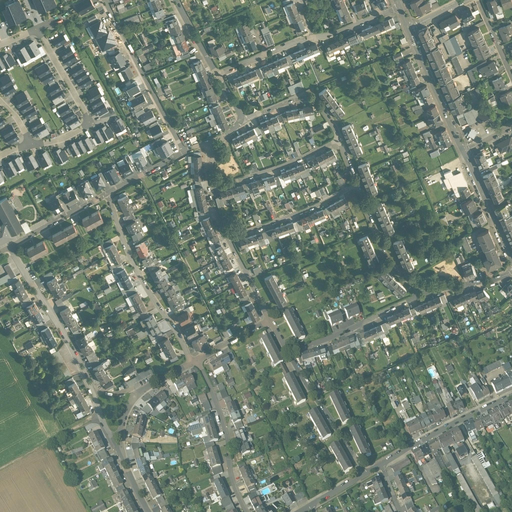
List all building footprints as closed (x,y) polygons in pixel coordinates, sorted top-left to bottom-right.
[(18,0),(17,0),(5,5),(7,9),(3,11),(9,25),(15,22),(15,21),(19,19),(19,20),(26,17),(22,10),(21,10),(20,8),(21,7),(18,0)] [(33,0),(39,12),(41,11),(45,9),(45,8),(49,6),(49,7),(56,5),(53,0),(33,0)] [(94,7),(90,0),(84,0),(76,5),(81,15),(84,13),(94,7)] [(158,0),(151,0),(150,1),(154,9),(161,6),(158,0)] [(498,11),(494,0),(492,0),(487,2),(488,6),(489,6),(492,13),(498,11)] [(356,5),(355,5),(359,13),(359,15),(368,11),(366,8),(364,1),(356,5)] [(425,2),(415,6),(418,13),(422,11),(422,12),(425,11),(425,10),(431,7),(428,1),(425,2)] [(293,3),(286,6),(290,14),(297,11),(293,3)] [(351,19),(345,5),(338,8),(344,22),(351,19)] [(161,6),(154,9),(157,17),(162,15),(164,14),(161,6)] [(470,8),(462,12),(464,14),(462,15),(464,18),(465,18),(467,21),(474,17),(472,13),(470,8)] [(297,11),(290,14),(293,22),(300,19),(297,11)] [(173,15),(167,18),(168,21),(170,26),(177,23),(173,15)] [(455,15),(447,19),(451,28),(452,29),(457,26),(456,25),(459,23),(455,15)] [(95,16),(87,20),(90,26),(98,22),(95,16)] [(300,19),(293,22),(297,31),(304,28),(300,19)] [(451,28),(447,19),(440,23),(444,31),(451,28)] [(388,20),(383,22),(386,29),(391,26),(388,20)] [(90,26),(89,27),(95,38),(106,32),(104,28),(105,28),(103,24),(102,25),(100,21),(98,22),(90,26)] [(177,23),(170,26),(168,21),(165,22),(167,26),(167,28),(170,36),(181,31),(177,23)] [(386,29),(383,22),(378,24),(380,31),(386,29)] [(246,23),(239,26),(242,34),(249,31),(246,23)] [(505,27),(499,29),(505,41),(510,39),(508,34),(511,32),(511,24),(505,27)] [(212,25),(204,28),(206,33),(214,30),(212,25)] [(372,27),(367,29),(369,35),(375,33),(372,27)] [(427,27),(418,32),(422,41),(432,37),(431,35),(432,34),(430,30),(429,31),(427,27)] [(478,28),(467,33),(473,46),(484,41),(478,28)] [(106,32),(95,38),(102,50),(102,51),(108,48),(116,44),(108,31),(106,32)] [(181,31),(170,36),(168,37),(171,45),(184,39),(181,31)] [(249,31),(242,34),(246,42),(253,39),(249,31)] [(269,32),(263,35),(267,46),(274,43),(269,32)] [(353,35),(346,38),(349,44),(359,40),(357,35),(356,33),(355,34),(354,34),(353,34),(353,35)] [(62,35),(53,40),(57,47),(66,41),(62,35)] [(462,53),(455,36),(449,39),(457,56),(462,53)] [(432,37),(422,41),(426,51),(436,47),(432,37)] [(346,38),(341,40),(343,47),(349,44),(346,38)] [(171,45),(176,57),(180,55),(182,54),(181,51),(186,49),(188,48),(184,39),(171,45)] [(253,39),(246,42),(249,51),(256,48),(253,39)] [(343,47),(341,40),(335,42),(338,49),(343,47)] [(24,47),(30,57),(39,52),(37,48),(33,41),(24,47)] [(484,41),(473,46),(479,60),(487,56),(490,54),(484,41)] [(335,42),(330,45),(333,51),(338,49),(335,42)] [(316,44),(310,47),(313,53),(318,51),(316,44)] [(219,46),(216,47),(215,45),(210,47),(214,56),(217,54),(223,52),(221,46),(219,47),(219,46)] [(329,45),(322,48),(324,51),(325,54),(331,51),(329,45)] [(46,53),(42,47),(41,46),(37,48),(39,52),(41,56),(46,53)] [(440,50),(438,46),(436,47),(426,51),(434,68),(445,63),(443,59),(442,60),(440,55),(441,54),(439,51),(440,50)] [(24,47),(15,52),(19,58),(21,62),(22,62),(28,59),(30,57),(24,47)] [(66,49),(60,52),(63,58),(67,56),(70,54),(73,53),(69,47),(66,49)] [(310,47),(305,49),(308,55),(313,53),(310,47)] [(186,49),(181,51),(182,54),(180,55),(182,59),(189,56),(186,49)] [(308,55),(305,49),(299,51),(302,58),(308,55)] [(119,65),(125,62),(119,51),(115,53),(109,56),(115,67),(119,65)] [(299,51),(294,53),(297,60),(302,58),(299,51)] [(73,53),(70,54),(67,56),(63,58),(67,65),(76,59),(73,53)] [(8,57),(6,54),(0,57),(5,66),(6,68),(12,64),(8,57)] [(452,59),(459,74),(464,72),(458,56),(452,59)] [(285,57),(280,59),(283,66),(288,64),(285,57)] [(280,59),(279,60),(278,59),(277,60),(277,61),(275,62),(277,68),(279,73),(284,71),(283,66),(280,59)] [(200,60),(193,63),(197,72),(204,69),(200,60)] [(404,62),(399,65),(402,70),(412,66),(410,60),(404,62)] [(485,61),(472,69),(473,69),(474,72),(481,68),(487,66),(485,61)] [(150,62),(143,66),(145,71),(148,70),(152,68),(150,62)] [(275,62),(269,64),(272,71),(277,68),(275,62)] [(487,66),(481,68),(483,72),(486,71),(487,75),(498,70),(494,62),(487,66)] [(445,63),(434,68),(441,84),(452,80),(452,79),(450,75),(449,76),(446,68),(447,68),(445,63)] [(72,69),(70,70),(74,76),(83,71),(83,70),(79,64),(77,66),(72,69)] [(269,64),(264,66),(266,73),(272,71),(269,64)] [(44,67),(36,71),(40,78),(41,77),(50,71),(47,65),(44,67)] [(264,66),(259,68),(263,78),(268,76),(266,73),(264,66)] [(412,66),(402,70),(405,75),(415,71),(412,66)] [(133,76),(128,68),(126,69),(120,72),(125,80),(133,76)] [(204,69),(197,72),(200,80),(207,77),(204,69)] [(474,72),(473,69),(467,72),(473,86),(479,83),(474,72)] [(83,71),(74,76),(78,82),(79,81),(84,78),(87,76),(84,70),(83,70),(83,71)] [(255,70),(250,72),(252,79),(258,77),(255,70)] [(50,71),(41,77),(45,83),(47,81),(52,78),(54,77),(50,71)] [(405,75),(403,76),(406,81),(408,80),(417,76),(415,71),(405,75)] [(250,72),(244,75),(247,81),(252,79),(250,72)] [(87,76),(84,78),(79,81),(82,87),(84,86),(89,83),(92,82),(88,75),(87,76)] [(417,76),(408,80),(411,85),(419,82),(417,76)] [(1,81),(0,81),(0,85),(2,89),(12,83),(12,84),(13,83),(9,77),(1,81)] [(211,85),(207,77),(200,80),(204,88),(211,85)] [(239,77),(233,79),(236,86),(242,83),(239,77)] [(501,78),(494,81),(496,85),(495,85),(497,89),(501,87),(501,88),(505,86),(501,78)] [(452,80),(441,84),(448,101),(459,96),(452,80)] [(126,86),(125,87),(129,95),(131,94),(139,89),(140,89),(135,81),(131,83),(126,86)] [(301,82),(294,84),(297,90),(303,87),(301,82)] [(12,83),(2,89),(6,95),(7,94),(13,91),(14,90),(15,90),(12,84),(12,83)] [(50,87),(48,88),(51,94),(61,89),(57,83),(55,84),(50,87)] [(294,84),(288,87),(291,94),(298,92),(297,90),(294,84)] [(211,85),(204,88),(207,96),(214,93),(211,85)] [(417,90),(416,90),(416,91),(412,92),(414,96),(417,94),(419,99),(422,97),(430,94),(426,86),(417,90)] [(470,91),(474,104),(485,100),(480,87),(470,91)] [(61,89),(51,94),(50,95),(54,101),(61,97),(64,95),(61,89)] [(90,93),(87,95),(90,101),(91,101),(99,96),(99,97),(101,95),(98,89),(90,93)] [(344,114),(325,89),(318,94),(337,119),(344,114)] [(511,96),(510,92),(500,97),(502,101),(503,101),(505,105),(511,101),(511,98),(511,97),(511,96)] [(215,94),(208,97),(211,104),(217,101),(215,94)] [(430,94),(422,97),(425,104),(433,101),(430,94)] [(17,99),(14,101),(18,107),(19,106),(29,101),(25,95),(17,99)] [(135,99),(130,101),(135,109),(141,106),(147,103),(143,95),(135,99)] [(99,96),(91,101),(90,101),(90,102),(93,108),(103,102),(99,97),(99,96)] [(459,96),(448,101),(454,114),(466,108),(463,102),(462,102),(460,96),(459,96)] [(29,101),(19,106),(23,113),(23,112),(32,107),(29,101)] [(103,102),(93,108),(92,108),(96,115),(98,113),(99,113),(106,109),(103,102)] [(58,109),(61,116),(62,115),(71,110),(67,104),(66,104),(58,109)] [(219,105),(212,107),(215,113),(221,110),(219,105)] [(32,107),(23,112),(27,118),(29,117),(34,114),(36,113),(33,106),(32,107)] [(312,106),(303,108),(304,115),(309,114),(310,119),(314,118),(312,106)] [(435,106),(427,110),(430,118),(439,114),(435,106)] [(475,108),(473,109),(470,110),(476,120),(479,118),(477,116),(478,112),(475,108)] [(71,110),(62,115),(66,122),(66,121),(75,116),(71,110)] [(151,110),(139,116),(144,125),(155,120),(151,110)] [(470,110),(459,115),(461,117),(458,119),(461,126),(468,123),(468,124),(476,120),(470,110)] [(488,111),(481,115),(480,114),(477,116),(479,118),(480,121),(481,121),(483,125),(489,122),(488,121),(491,119),(489,116),(490,115),(488,111)] [(430,118),(428,119),(431,127),(442,122),(439,114),(430,118)] [(75,116),(66,121),(70,127),(71,127),(79,122),(76,115),(75,116)] [(223,115),(217,118),(219,124),(226,121),(223,115)] [(276,116),(271,119),(273,125),(279,123),(276,116)] [(30,123),(29,124),(33,130),(42,125),(42,124),(39,118),(38,119),(30,123)] [(119,118),(113,122),(113,123),(118,131),(124,128),(119,118)] [(271,119),(265,121),(268,128),(273,125),(271,119)] [(226,121),(219,124),(222,129),(228,126),(226,121)] [(265,121),(260,124),(261,125),(263,130),(268,128),(265,121)] [(424,121),(416,124),(418,129),(426,126),(424,121)] [(42,125),(33,130),(36,136),(39,135),(47,130),(43,124),(42,124),(42,125)] [(11,125),(2,131),(5,137),(15,132),(11,125)] [(151,129),(150,130),(154,137),(163,133),(159,125),(151,129)] [(362,153),(350,125),(342,128),(354,157),(362,153)] [(104,127),(98,130),(103,140),(103,141),(112,136),(108,128),(106,130),(104,127)] [(473,128),(470,135),(477,137),(479,130),(473,128)] [(253,129),(248,132),(251,138),(256,135),(253,129)] [(445,129),(437,133),(435,134),(436,137),(439,136),(440,140),(449,136),(445,129)] [(92,133),(97,143),(103,140),(98,130),(92,133)] [(429,131),(423,134),(425,140),(428,139),(429,142),(426,144),(427,145),(429,145),(434,142),(429,131)] [(15,132),(5,137),(9,143),(10,142),(17,139),(18,138),(15,132)] [(248,132),(242,134),(246,141),(251,138),(248,132)] [(242,134),(237,137),(241,143),(246,141),(242,134)] [(449,136),(440,140),(442,144),(439,145),(441,148),(443,146),(443,147),(452,143),(449,136)] [(237,137),(232,140),(237,149),(240,147),(238,144),(241,143),(237,137)] [(511,139),(511,137),(497,145),(498,148),(501,153),(507,150),(508,152),(511,150),(511,139)] [(87,139),(81,142),(86,150),(91,147),(87,139)] [(152,143),(154,147),(161,144),(158,139),(152,143)] [(161,144),(154,147),(160,158),(172,151),(167,140),(161,144)] [(80,141),(74,144),(79,153),(85,150),(81,142),(80,141)] [(73,143),(67,146),(71,156),(78,152),(74,144),(73,143)] [(297,151),(294,152),(292,146),(287,148),(291,159),(298,156),(297,151)] [(59,149),(51,153),(57,165),(68,159),(63,150),(61,152),(59,149)] [(331,149),(326,152),(329,159),(335,156),(331,149)] [(38,158),(36,159),(41,169),(51,163),(45,151),(37,155),(38,158)] [(326,152),(321,155),(324,161),(326,165),(331,162),(329,159),(326,152)] [(483,152),(477,154),(478,155),(475,157),(477,163),(485,160),(484,157),(485,157),(483,152)] [(22,162),(27,172),(38,166),(31,154),(23,158),(25,161),(22,162)] [(142,154),(133,158),(138,167),(147,162),(144,157),(142,154)] [(321,155),(316,158),(319,164),(324,161),(321,155)] [(23,167),(17,157),(10,160),(16,171),(23,167)] [(129,165),(125,158),(123,159),(125,164),(124,164),(123,164),(120,166),(125,175),(132,171),(129,165)] [(316,158),(311,160),(314,167),(319,164),(316,158)] [(16,172),(10,160),(3,164),(5,167),(2,168),(7,177),(16,172)] [(485,160),(477,163),(480,169),(490,165),(489,162),(487,163),(486,160),(485,160)] [(378,192),(366,163),(358,166),(370,195),(378,192)] [(501,163),(489,168),(491,171),(503,166),(501,163)] [(305,170),(303,164),(297,167),(300,173),(302,178),(307,176),(305,170)] [(112,167),(102,172),(109,185),(118,179),(112,167)] [(292,169),(286,171),(289,177),(294,175),(292,169)] [(286,171),(281,173),(283,180),(289,177),(286,171)] [(460,172),(453,176),(451,171),(444,174),(447,179),(444,180),(448,189),(453,187),(456,193),(459,191),(467,187),(460,172)] [(494,172),(483,177),(488,187),(498,182),(494,172)] [(99,176),(91,180),(96,190),(104,185),(102,182),(99,176)] [(339,179),(336,180),(339,186),(345,183),(342,177),(339,179)] [(84,181),(75,186),(82,198),(91,193),(84,181)] [(498,182),(488,187),(489,189),(488,190),(488,191),(488,192),(489,193),(490,193),(491,193),(491,194),(500,190),(501,189),(504,188),(503,185),(500,186),(498,182)] [(251,190),(249,184),(245,185),(249,194),(254,193),(253,190),(252,190),(251,190)] [(242,186),(236,188),(238,194),(240,199),(247,197),(246,195),(244,189),(243,189),(242,186)] [(470,194),(467,187),(459,191),(461,196),(460,196),(461,199),(470,194)] [(79,201),(73,190),(63,196),(69,206),(79,201)] [(500,190),(491,194),(493,199),(494,199),(495,202),(500,200),(503,198),(500,190)] [(225,191),(220,193),(221,197),(223,204),(229,203),(227,198),(225,191)] [(196,194),(191,195),(193,201),(204,198),(203,193),(196,194)] [(126,195),(117,200),(121,207),(129,203),(127,200),(128,199),(126,195)] [(350,195),(345,198),(348,204),(353,201),(350,195)] [(57,197),(48,201),(54,214),(63,209),(57,197)] [(221,197),(215,199),(217,207),(224,205),(223,204),(221,197)] [(21,226),(6,198),(0,200),(0,215),(5,224),(11,235),(23,228),(21,226)] [(204,198),(193,201),(194,207),(199,205),(206,204),(204,198)] [(348,204),(345,198),(340,200),(343,207),(344,209),(349,207),(348,204)] [(472,199),(467,202),(462,205),(465,213),(470,211),(469,210),(476,207),(472,199)] [(343,207),(340,200),(334,203),(338,209),(339,212),(344,209),(343,207)] [(129,203),(121,207),(125,215),(137,208),(135,204),(131,205),(131,204),(129,205),(129,203)] [(338,209),(334,203),(329,206),(333,212),(338,209)] [(394,231),(382,203),(374,206),(386,234),(394,231)] [(509,204),(506,205),(499,208),(496,210),(499,218),(508,214),(508,215),(511,213),(511,209),(510,204),(509,204)] [(322,210),(316,212),(319,219),(324,217),(324,216),(322,210)] [(98,211),(82,220),(86,229),(102,220),(98,211)] [(316,212),(311,215),(314,221),(319,219),(316,212)] [(473,216),(477,225),(486,222),(482,212),(473,216)] [(132,213),(122,217),(124,221),(133,216),(132,213)] [(511,223),(511,220),(511,219),(511,215),(509,216),(508,215),(508,214),(499,218),(505,231),(511,227),(511,223)] [(311,215),(305,217),(308,223),(314,221),(311,215)] [(209,217),(202,220),(205,225),(211,222),(209,217)] [(308,223),(305,217),(300,219),(302,226),(303,226),(304,230),(310,228),(308,223)] [(445,217),(440,220),(443,228),(449,225),(445,217)] [(135,221),(126,225),(130,233),(137,229),(136,225),(137,225),(135,221)] [(211,222),(205,225),(207,230),(213,228),(211,222)] [(292,222),(286,224),(289,231),(294,229),(292,223),(292,222)] [(0,242),(12,237),(11,235),(5,224),(0,226),(0,242)] [(73,225),(52,236),(56,243),(76,232),(73,225)] [(213,228),(207,230),(209,236),(216,233),(213,228)] [(137,229),(130,233),(134,240),(142,236),(140,232),(139,232),(137,229)] [(488,230),(477,235),(484,250),(485,250),(494,246),(495,245),(488,230)] [(216,233),(209,236),(211,241),(212,241),(218,239),(216,233)] [(261,233),(256,235),(258,241),(260,246),(265,244),(264,240),(261,233)] [(379,263),(367,236),(359,239),(371,267),(379,263)] [(472,251),(465,236),(460,239),(466,253),(472,251)] [(245,238),(239,240),(239,242),(238,242),(237,243),(237,244),(242,253),(246,252),(244,247),(243,248),(243,246),(247,245),(245,238)] [(401,239),(393,243),(406,271),(414,268),(401,239)] [(147,240),(135,247),(140,257),(148,253),(146,250),(147,249),(145,246),(149,244),(147,240)] [(43,241),(27,250),(31,258),(47,250),(43,241)] [(117,252),(113,244),(106,247),(110,256),(117,252)] [(215,248),(215,249),(215,250),(211,252),(213,256),(217,254),(224,251),(221,245),(215,248)] [(494,246),(485,250),(489,258),(484,260),(488,270),(502,264),(497,253),(494,246)] [(224,251),(217,254),(220,259),(226,256),(224,251)] [(117,252),(110,256),(114,264),(119,261),(121,260),(117,252)] [(148,253),(140,257),(144,265),(153,260),(151,257),(150,257),(148,253)] [(457,257),(460,264),(465,262),(463,255),(457,257)] [(220,259),(216,261),(218,267),(229,261),(226,256),(220,259)] [(119,261),(114,264),(109,266),(111,271),(121,265),(119,261)] [(229,261),(218,267),(221,272),(224,271),(226,270),(232,266),(229,261)] [(470,262),(462,266),(468,279),(476,275),(470,262)] [(0,285),(16,276),(9,264),(4,267),(8,274),(0,278),(0,285)] [(259,267),(253,269),(255,275),(261,273),(259,267)] [(159,268),(150,273),(154,280),(162,276),(160,273),(161,272),(159,268)] [(124,269),(116,273),(120,281),(128,277),(124,269)] [(406,290),(384,270),(378,276),(400,296),(406,290)] [(51,272),(43,276),(47,282),(54,278),(51,272)] [(235,273),(229,276),(232,281),(238,278),(235,273)] [(286,302),(272,275),(264,279),(279,306),(286,302)] [(164,280),(162,276),(154,280),(158,288),(167,283),(165,279),(164,280)] [(55,277),(47,282),(51,289),(58,285),(56,281),(57,281),(55,277)] [(128,277),(120,281),(124,289),(132,285),(128,277)] [(238,278),(232,281),(235,287),(241,283),(238,278)] [(23,287),(19,279),(11,284),(15,292),(23,287)] [(511,281),(506,286),(506,285),(502,288),(510,295),(511,292),(511,281)] [(167,283),(158,288),(160,292),(166,289),(171,286),(169,282),(167,283)] [(241,283),(235,287),(237,292),(243,289),(241,283)] [(58,285),(51,289),(55,296),(63,292),(61,288),(60,289),(58,285)] [(23,287),(15,292),(17,295),(15,297),(17,301),(27,295),(23,287)] [(135,289),(125,294),(127,298),(130,296),(137,293),(135,289)] [(243,289),(237,292),(240,297),(246,294),(243,289)] [(174,290),(165,295),(169,302),(177,298),(175,295),(176,294),(174,290)] [(475,290),(470,293),(472,299),(474,302),(479,300),(477,297),(478,297),(476,293),(475,290)] [(489,297),(483,290),(476,293),(478,297),(479,299),(483,298),(484,299),(489,297)] [(137,293),(130,296),(134,304),(141,301),(137,293)] [(470,293),(464,295),(467,301),(472,299),(470,293)] [(240,297),(238,298),(241,303),(249,299),(246,294),(240,297)] [(464,295),(459,297),(462,304),(467,301),(464,295)] [(442,303),(439,296),(434,299),(437,305),(442,303)] [(459,297),(453,300),(456,306),(462,304),(459,297)] [(177,298),(169,302),(173,310),(182,305),(180,301),(178,302),(177,298)] [(66,299),(62,302),(66,308),(68,307),(70,306),(66,299)] [(434,299),(429,301),(431,308),(437,305),(434,299)] [(134,304),(129,307),(131,312),(137,309),(138,313),(145,309),(141,301),(134,304)] [(429,301),(423,303),(426,310),(431,308),(429,301)] [(61,311),(66,308),(62,302),(57,305),(61,311)] [(251,302),(244,305),(247,311),(253,308),(251,302)] [(34,303),(26,307),(31,315),(38,311),(34,303)] [(423,303),(418,306),(420,312),(421,312),(422,315),(427,313),(426,310),(423,303)] [(354,306),(351,307),(350,308),(354,317),(359,315),(355,306),(354,306)] [(61,311),(60,312),(64,319),(71,315),(69,311),(71,311),(68,307),(66,308),(61,311)] [(253,308),(247,311),(250,316),(256,313),(253,308)] [(350,308),(348,308),(348,309),(346,310),(344,310),(348,320),(354,317),(350,308)] [(409,308),(403,310),(406,317),(412,314),(409,308)] [(304,338),(290,310),(283,314),(297,342),(304,338)] [(403,310),(398,313),(401,319),(406,317),(403,310)] [(38,311),(31,315),(33,318),(28,321),(30,325),(43,318),(38,311)] [(182,314),(177,317),(181,325),(187,322),(186,320),(189,319),(187,313),(186,312),(182,314)] [(339,312),(337,313),(335,314),(333,315),(337,324),(343,322),(340,316),(339,312)] [(256,313),(250,316),(253,321),(259,318),(256,313)] [(398,313),(393,315),(395,322),(401,319),(398,313)] [(71,315),(64,319),(68,326),(76,322),(77,322),(74,318),(73,318),(71,315)] [(333,315),(332,315),(329,316),(328,317),(332,327),(337,324),(333,315)] [(393,315),(387,317),(390,324),(395,322),(393,315)] [(152,316),(144,320),(148,328),(156,324),(152,316)] [(76,322),(68,326),(72,333),(80,329),(76,322)] [(197,325),(196,323),(195,324),(184,330),(188,338),(193,335),(200,331),(197,325)] [(388,329),(385,323),(381,324),(384,331),(385,334),(389,332),(388,329)] [(156,324),(148,328),(152,335),(160,332),(156,324)] [(381,324),(375,327),(378,333),(384,331),(381,324)] [(52,335),(48,327),(41,331),(45,339),(52,335)] [(375,327),(370,329),(373,336),(378,333),(375,327)] [(136,334),(139,340),(148,335),(149,337),(152,335),(148,328),(136,334)] [(226,338),(233,334),(230,328),(223,331),(226,338)] [(370,329),(365,332),(368,338),(373,336),(370,329)] [(76,340),(83,336),(80,332),(73,336),(76,340)] [(152,335),(149,337),(151,341),(162,336),(160,332),(152,335)] [(365,332),(359,334),(362,341),(368,338),(365,332)] [(155,340),(157,343),(160,342),(167,338),(165,334),(155,340)] [(52,335),(45,339),(50,347),(57,343),(52,335)] [(83,336),(76,340),(80,348),(87,343),(92,341),(90,337),(86,339),(84,336),(83,336)] [(282,363),(269,336),(261,340),(275,366),(282,363)] [(202,337),(192,343),(195,348),(194,348),(195,350),(199,348),(199,349),(201,347),(203,346),(207,343),(205,340),(204,341),(202,337)] [(352,337),(346,340),(349,346),(355,344),(352,337)] [(167,338),(160,342),(163,347),(160,348),(161,352),(171,346),(167,338)] [(87,343),(80,348),(84,355),(85,354),(92,350),(90,346),(89,347),(87,343)] [(336,344),(330,346),(330,347),(332,352),(333,352),(338,350),(336,344)] [(161,352),(159,353),(161,357),(167,355),(169,358),(176,355),(171,346),(161,352)] [(96,357),(92,350),(85,354),(89,361),(96,357)] [(71,375),(58,351),(53,354),(66,378),(71,375)] [(226,356),(218,361),(221,367),(224,373),(229,370),(226,365),(230,363),(226,356)] [(89,361),(92,368),(100,364),(96,357),(89,361)] [(218,361),(210,365),(213,372),(221,367),(218,361)] [(500,361),(486,368),(488,373),(502,366),(500,361)] [(100,364),(92,368),(97,376),(104,371),(102,368),(103,367),(101,364),(100,364)] [(449,372),(455,370),(452,364),(447,366),(449,372)] [(127,371),(130,377),(137,373),(134,368),(127,371)] [(150,369),(126,382),(129,387),(153,374),(150,369)] [(104,371),(97,376),(101,383),(109,378),(107,374),(106,375),(104,371)] [(305,401),(291,375),(284,379),(297,405),(305,401)] [(190,376),(182,380),(186,387),(194,383),(190,376)] [(473,380),(471,376),(468,378),(473,387),(474,388),(477,387),(473,380)] [(508,378),(504,379),(495,383),(492,385),(496,394),(511,386),(508,378)] [(485,387),(482,389),(476,379),(475,379),(473,380),(477,387),(483,398),(489,395),(485,387)] [(186,387),(182,380),(174,385),(177,392),(181,390),(184,395),(189,393),(186,387)] [(79,390),(75,382),(68,386),(72,394),(79,390)] [(223,398),(229,396),(224,383),(218,385),(223,398)] [(441,394),(438,387),(439,386),(438,384),(433,386),(435,390),(437,394),(438,395),(441,394)] [(463,387),(457,390),(461,398),(467,395),(464,390),(463,387)] [(477,387),(474,388),(473,387),(471,388),(473,394),(473,395),(477,402),(483,398),(477,387)] [(79,390),(72,394),(77,402),(84,398),(79,390)] [(435,390),(426,395),(427,399),(437,394),(435,390)] [(166,399),(161,393),(154,399),(159,405),(163,409),(166,405),(163,402),(166,399)] [(351,421),(338,393),(330,397),(343,425),(351,421)] [(448,395),(445,397),(448,402),(450,405),(449,406),(449,405),(446,406),(451,416),(457,412),(454,405),(451,399),(448,395)] [(229,397),(223,400),(226,407),(232,405),(229,397)] [(418,397),(410,401),(413,406),(421,402),(418,397)] [(84,398),(77,402),(81,410),(88,406),(84,398)] [(154,399),(147,405),(153,411),(159,405),(154,399)] [(207,402),(202,404),(205,412),(208,411),(210,410),(207,402)] [(456,404),(454,405),(457,412),(464,409),(460,402),(456,404)] [(435,405),(432,407),(431,403),(426,405),(430,412),(431,414),(432,414),(435,413),(436,414),(431,416),(435,424),(446,418),(442,411),(438,413),(437,412),(438,412),(435,405)] [(232,405),(226,407),(230,416),(237,413),(233,404),(232,405)] [(147,405),(140,411),(147,415),(152,411),(147,405)] [(511,415),(507,406),(502,409),(507,418),(509,417),(511,415)] [(507,418),(502,409),(497,411),(503,420),(505,419),(507,418)] [(237,413),(230,416),(233,424),(240,421),(239,417),(244,415),(242,410),(237,413)] [(330,436),(316,410),(308,414),(323,440),(330,436)] [(208,411),(205,412),(201,414),(202,419),(210,417),(208,411)] [(503,420),(497,411),(488,415),(493,424),(493,426),(503,421),(503,420)] [(430,413),(417,420),(422,431),(435,424),(431,416),(430,413)] [(493,424),(488,415),(478,420),(483,429),(493,424)] [(211,418),(202,420),(198,421),(198,424),(199,426),(204,424),(205,428),(213,426),(211,418)] [(145,421),(137,419),(135,428),(143,429),(145,421)] [(422,431),(417,420),(411,423),(416,433),(422,431)] [(483,429),(478,420),(472,423),(476,431),(477,433),(481,431),(481,432),(484,431),(483,429)] [(233,424),(236,431),(243,428),(240,421),(233,424)] [(411,423),(405,426),(410,436),(416,433),(411,423)] [(472,423),(464,426),(470,438),(473,437),(471,433),(476,431),(472,423)] [(188,427),(190,433),(191,433),(190,429),(193,428),(194,432),(202,429),(205,428),(204,424),(199,426),(198,424),(188,427)] [(213,426),(205,428),(208,438),(209,443),(213,442),(218,441),(213,426)] [(371,455),(358,427),(350,431),(363,459),(371,455)] [(143,429),(135,428),(133,437),(140,438),(143,429)] [(243,436),(240,429),(233,432),(235,438),(243,436)] [(464,442),(457,430),(450,434),(462,456),(467,454),(462,443),(464,442)] [(142,432),(140,438),(148,440),(150,434),(142,432)] [(96,434),(88,438),(92,446),(100,442),(96,434)] [(450,434),(437,441),(441,450),(445,456),(449,453),(447,449),(453,446),(459,458),(462,456),(450,434)] [(243,436),(235,438),(239,447),(246,444),(252,442),(250,437),(244,439),(243,436)] [(473,437),(470,438),(472,441),(473,441),(476,446),(479,444),(475,436),(473,437)] [(437,441),(427,446),(432,455),(432,456),(437,454),(437,453),(437,452),(441,450),(437,441)] [(100,442),(92,446),(96,454),(104,450),(100,442)] [(207,452),(215,449),(213,442),(209,443),(204,445),(207,452)] [(352,469),(338,443),(330,447),(345,473),(352,469)] [(246,444),(239,447),(242,456),(249,453),(246,444)] [(131,445),(133,453),(141,451),(139,445),(138,445),(131,445)] [(432,455),(427,446),(419,450),(424,459),(432,455)] [(215,449),(207,452),(209,460),(217,458),(215,449)] [(104,450),(96,454),(101,462),(109,458),(104,450)] [(424,459),(419,450),(412,454),(417,463),(420,461),(423,466),(427,464),(424,459)] [(141,451),(133,453),(136,462),(148,459),(149,458),(148,454),(142,455),(141,451)] [(446,470),(437,454),(432,456),(441,473),(446,470)] [(458,469),(450,455),(446,457),(453,471),(454,472),(458,469)] [(498,494),(476,456),(471,459),(493,497),(498,494)] [(217,458),(209,460),(212,469),(220,466),(217,458)] [(148,459),(136,462),(138,471),(139,471),(141,478),(142,478),(149,475),(147,469),(146,469),(144,464),(150,462),(148,459)] [(104,470),(105,470),(113,466),(112,464),(113,464),(112,461),(111,462),(110,460),(104,464),(102,465),(102,466),(104,470)] [(408,460),(392,469),(394,474),(411,464),(408,460)] [(113,466),(105,470),(109,478),(117,474),(113,466)] [(220,466),(212,469),(214,477),(222,473),(220,466)] [(246,469),(239,472),(243,480),(250,477),(246,469)] [(149,475),(142,478),(145,484),(152,480),(157,478),(156,473),(149,475)] [(117,474),(109,478),(113,486),(121,482),(117,474)] [(482,511),(478,505),(461,475),(457,477),(473,507),(475,511),(482,511)] [(250,477),(243,480),(247,489),(254,485),(250,477)] [(402,477),(394,480),(398,489),(405,486),(402,477)] [(379,479),(366,484),(368,489),(374,487),(381,484),(379,479)] [(152,480),(145,484),(149,492),(156,488),(152,480)] [(221,481),(214,484),(218,492),(225,489),(221,481)] [(405,486),(398,489),(403,502),(411,499),(407,490),(413,488),(411,483),(405,486)] [(381,484),(374,487),(377,495),(384,492),(381,484)] [(254,485),(247,489),(250,495),(257,492),(254,485)] [(156,488),(149,492),(153,500),(160,497),(156,488)] [(225,489),(218,492),(222,501),(229,498),(225,489)] [(133,506),(126,492),(119,496),(118,496),(118,498),(114,500),(116,504),(121,502),(125,510),(133,506)] [(303,492),(293,497),(296,502),(306,497),(303,492)] [(384,492),(377,495),(379,500),(378,499),(373,501),(375,506),(388,500),(384,492)] [(255,493),(247,496),(250,501),(257,498),(255,493)] [(284,496),(282,497),(287,507),(296,502),(293,497),(291,493),(284,496)] [(156,500),(159,505),(165,502),(162,497),(156,500)] [(231,505),(228,498),(223,500),(223,501),(220,503),(223,509),(231,505)] [(258,499),(251,502),(255,511),(262,507),(261,504),(258,500),(258,499)] [(91,508),(92,511),(102,511),(107,510),(103,502),(91,508)] [(167,508),(164,502),(159,505),(162,511),(167,508)]
